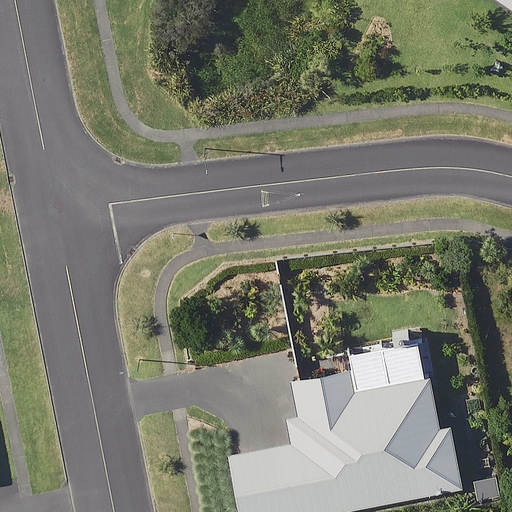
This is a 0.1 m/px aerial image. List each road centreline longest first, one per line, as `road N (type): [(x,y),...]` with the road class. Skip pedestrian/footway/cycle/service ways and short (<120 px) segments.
road 1 (residential): [(511,174),(420,170),(56,212)]
road 2 (residential): [(114,511),(56,212)]
road 3 (residential): [(56,212),(15,0)]
